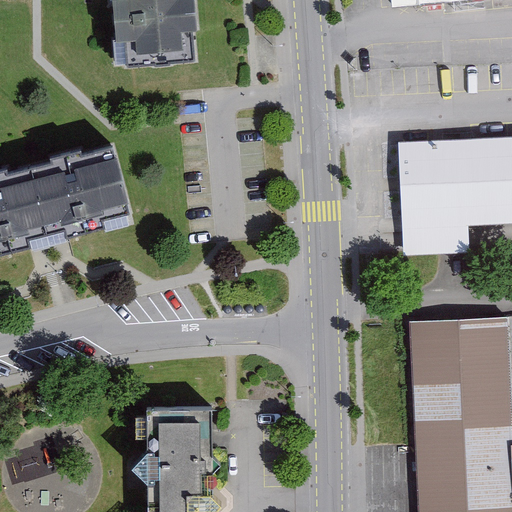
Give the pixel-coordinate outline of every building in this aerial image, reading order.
[(199,62),(193,0),(113,0),(118,68),(199,62)] [(511,0),(393,0),(394,11),(499,0),(511,0)] [(511,139),(403,145),(409,258),(470,255),(469,228),(511,226),(511,139)] [(0,260),(144,225),(125,147),(0,177),(0,260)] [(511,511),(511,322),(511,318),(410,321),(414,441),(416,511),(511,511)] [(221,410),(155,411),(156,457),(143,469),(156,482),(156,511),(228,511),(235,506),(222,493),(222,475),(230,466),(221,455),(221,410)]
